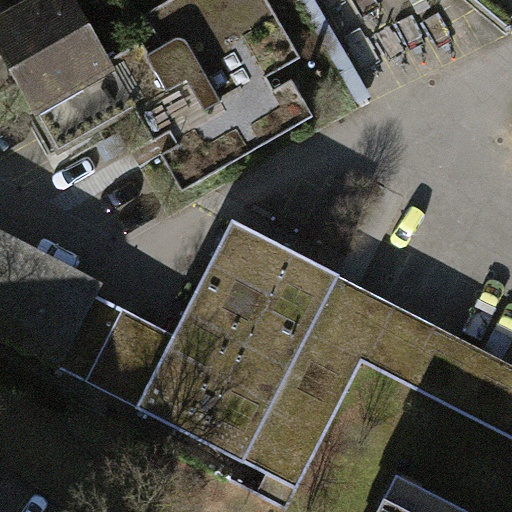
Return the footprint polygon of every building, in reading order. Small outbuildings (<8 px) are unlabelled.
[(32,0),(33,2),(0,21),(0,48),(59,151),(135,108),(108,62),(72,0),(32,0)] [(143,42),(108,62),(135,108),(155,142),(170,133),(178,147),(162,156),(183,192),(314,116),(293,80),(275,91),(268,78),(302,58),(268,0),(172,0),(145,15),(164,47),(151,55),(143,42)] [(244,463),(245,462),(340,277),(341,275),(233,220),(174,335),(136,408),(244,463)] [(0,337),(18,347),(56,275),(0,245),(0,337)] [(126,311),(56,275),(18,347),(89,383),(126,311)] [(511,364),(340,277),(245,462),(296,488),(362,359),(511,435),(511,364)] [(174,335),(126,311),(89,383),(136,408),(174,335)] [(378,511),(468,511),(397,476),(378,511)]
